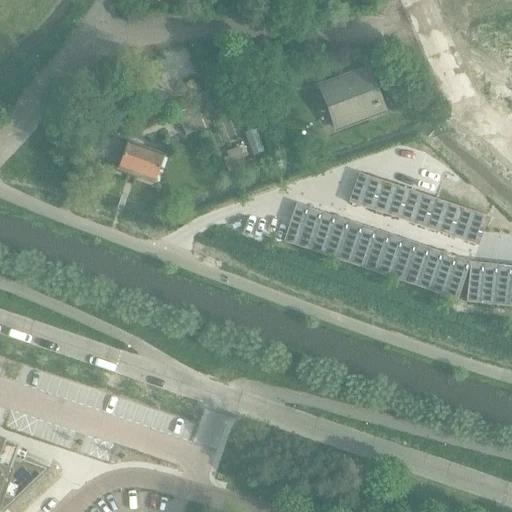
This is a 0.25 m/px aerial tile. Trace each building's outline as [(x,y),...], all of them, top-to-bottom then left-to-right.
[(383,111),(367,70),(320,87),(336,129),(383,111)] [(196,95),(204,116),(215,112),(207,91),(196,95)] [(176,114),(185,137),(206,129),(197,106),(176,114)] [(88,151),(95,133),(76,126),(69,144),(88,151)] [(154,183),(163,156),(127,143),(117,170),(154,183)] [(357,173),(348,203),(374,212),(385,182),(357,173)] [(385,182),(374,212),(400,221),(411,191),(385,182)] [(411,191),(400,221),(426,230),(436,200),(411,191)] [(436,200),(426,230),(452,238),(462,209),(436,200)] [(283,240),(283,243),(296,247),(309,209),(296,204),(290,221),(283,240)] [(309,209),(296,247),(309,252),(322,213),(309,209)] [(462,209),(452,238),(479,248),(489,218),(462,209)] [(322,213),(309,252),(323,256),(336,217),(322,213)] [(336,217),(323,256),(336,260),(349,222),(343,220),(336,217)] [(349,222),(336,260),(350,265),(363,227),(349,222)] [(363,227),(350,265),(363,270),(376,231),(363,227)] [(376,231),(363,270),(376,274),(389,236),(376,231)] [(389,236),(376,274),(390,279),(403,240),(389,236)] [(403,240),(390,279),(403,283),(416,244),(403,240)] [(416,244),(403,283),(417,288),(430,249),(416,244)] [(430,249),(417,288),(430,292),(443,254),(430,249)] [(443,254),(430,292),(443,297),(456,258),(443,254)] [(456,258),(443,297),(457,301),(470,263),(470,262),(456,258)] [(470,263),(465,303),(479,304),(484,264),(470,262),(470,263)] [(484,264),(479,304),(493,306),(498,266),(484,264)] [(498,266),(493,306),(507,307),(511,267),(498,266)] [(0,511),(4,511),(49,469),(10,455),(13,447),(0,442),(0,511)]
